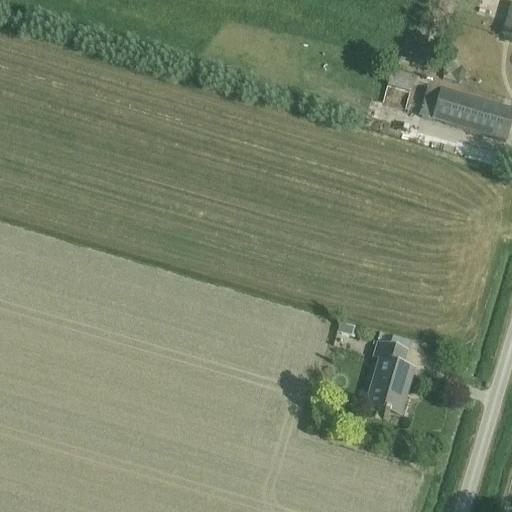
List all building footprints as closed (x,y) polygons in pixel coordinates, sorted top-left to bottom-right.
[(446,78),(442,80),(457,87),(467,80),(460,69),(459,70),(450,76),(446,78)] [(389,79),(387,89),(409,95),(412,85),(389,79)] [(418,119),(433,124),(505,144),(511,120),(511,114),(441,94),(426,90),(418,119)] [(339,326),(336,336),(353,341),(356,332),(339,326)] [(359,404),(357,409),(401,422),(415,372),(408,370),(404,369),(408,355),(408,354),(376,345),(376,346),(372,361),(377,363),(365,406),(359,404)]
